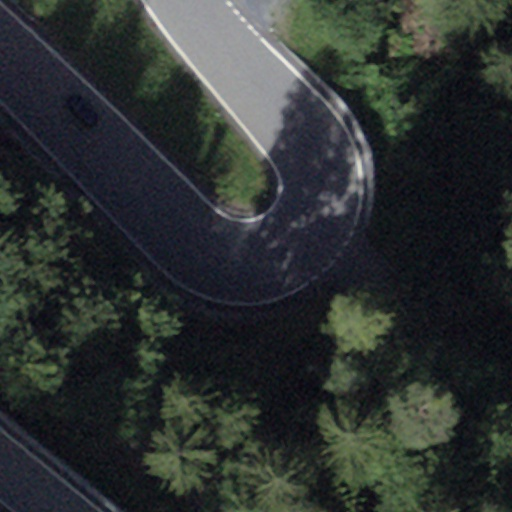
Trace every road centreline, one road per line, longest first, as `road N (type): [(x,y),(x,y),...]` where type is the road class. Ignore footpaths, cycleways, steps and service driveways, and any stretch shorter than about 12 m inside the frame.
road 1 (tertiary): [(184,0),(317,156),(324,202),(317,226),(278,262),(230,263),(206,253),(0,51)]
road 2 (track): [(305,245),(511,415)]
